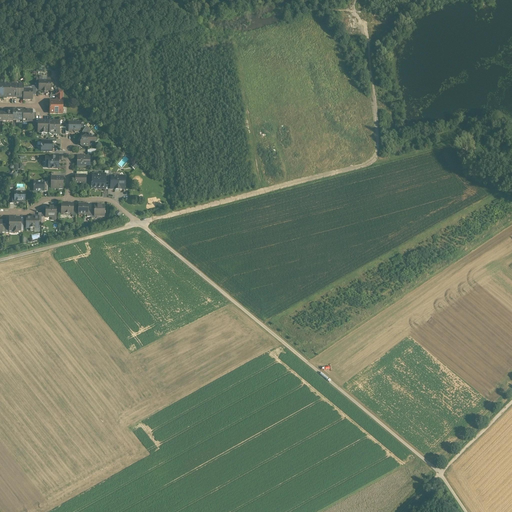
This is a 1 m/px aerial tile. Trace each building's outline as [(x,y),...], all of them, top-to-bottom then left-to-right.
[(50,82),(39,82),(39,91),(43,91),(44,93),(46,91),(50,91),(50,82)] [(14,86),(7,86),(7,87),(4,87),(4,86),(3,98),(3,99),(6,99),(6,98),(13,98),(13,87),(14,86)] [(14,86),(13,87),(13,98),(23,99),(23,91),(23,88),(18,88),(18,87),(14,86)] [(57,102),(50,102),(50,114),(62,114),(62,92),(58,90),(55,95),(58,96),(57,98),(57,102)] [(23,91),(23,99),(23,101),(32,101),(32,96),(32,91),(31,91),(23,91)] [(23,111),(12,111),(12,114),(12,118),(13,118),(12,121),(22,121),(23,111)] [(32,111),(23,111),(22,121),(22,123),(31,123),(32,123),(32,113),(32,111)] [(12,114),(9,114),(9,113),(6,113),(6,114),(2,114),(2,122),(12,123),(12,121),(13,118),(12,118),(12,114)] [(49,122),(39,122),(39,133),(41,133),(41,135),(45,135),(45,134),(49,134),(49,122)] [(59,122),(49,122),(49,134),(53,134),(53,135),(59,135),(59,128),(59,122)] [(78,123),(69,123),(69,125),(69,131),(71,131),(74,131),(74,132),(78,133),(80,130),(80,126),(78,123)] [(91,131),(86,126),(82,132),(86,136),(88,134),(89,134),(91,131)] [(88,134),(86,136),(82,140),(82,143),(81,144),(80,145),(82,147),(93,147),(93,143),(95,141),(89,134),(88,134)] [(48,142),(41,142),(41,152),(52,152),(52,149),(53,149),(53,145),(52,145),(52,143),(52,142),(48,142)] [(89,157),(77,157),(77,167),(89,168),(89,157)] [(53,158),(46,158),(46,166),(49,166),(49,169),(58,169),(58,161),(58,158),(53,158)] [(79,175),(75,175),(75,186),(86,186),(86,176),(79,175)] [(105,175),(98,175),(98,176),(92,176),(92,183),(93,183),(93,189),(97,189),(105,189),(105,183),(105,175)] [(63,177),(51,177),(51,183),(53,183),(53,189),(62,189),(63,177)] [(111,177),(111,186),(111,189),(124,190),(124,178),(123,178),(122,177),(120,177),(119,178),(111,177)] [(44,182),(33,182),(33,192),(44,192),(44,183),(44,182)] [(24,193),(15,193),(15,197),(14,202),(22,202),(24,202),(24,193)] [(72,205),(61,205),(61,215),(72,215),(72,210),(72,205)] [(87,205),(78,205),(78,215),(79,215),(79,214),(83,214),(83,215),(87,215),(87,210),(87,205)] [(100,205),(95,205),(94,210),(94,216),(95,216),(100,216),(100,215),(103,216),(104,216),(104,215),(105,214),(105,212),(104,211),(104,206),(100,206),(100,205)] [(55,207),(46,207),(46,211),(46,218),(52,218),(52,217),(55,217),(55,218),(55,207)] [(34,219),(26,219),(26,229),(30,229),(30,232),(34,232),(34,229),(38,229),(38,223),(38,217),(34,217),(34,219)] [(20,219),(9,218),(9,227),(9,232),(13,232),(13,233),(14,234),(17,234),(18,233),(18,232),(20,232),(20,219)]
